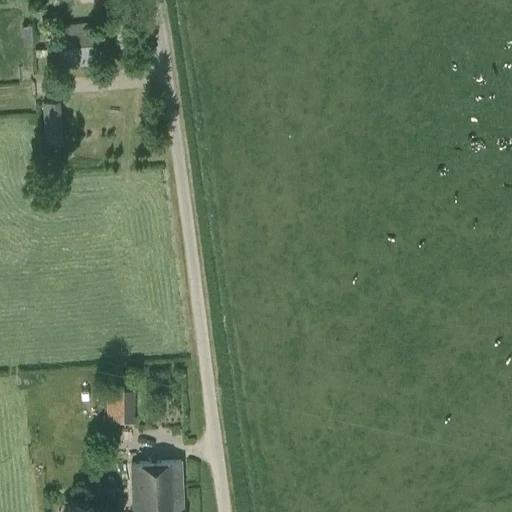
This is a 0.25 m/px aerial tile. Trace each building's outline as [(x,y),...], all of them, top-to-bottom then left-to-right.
[(113,16),(117,49),(134,48),(130,14),(113,16)] [(60,48),(99,44),(97,21),(58,25),(60,48)] [(62,68),(101,64),(99,44),(60,48),(62,68)] [(41,100),(42,115),(61,114),(60,99),(41,100)] [(136,422),(136,387),(125,388),(125,377),(107,377),(108,422),(136,422)] [(181,458),(131,460),(133,511),(130,511),(129,511),(184,511),(184,509),(183,509),(181,458)]
